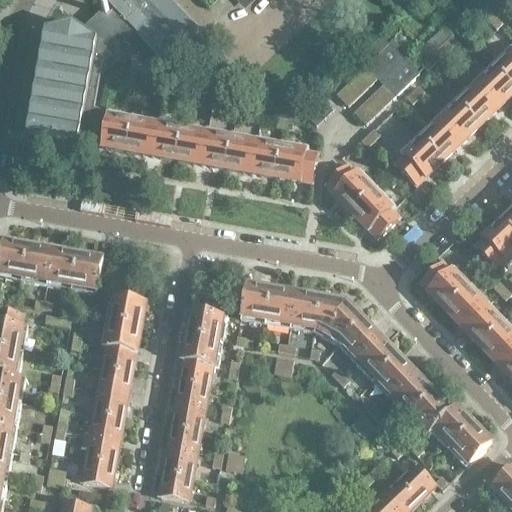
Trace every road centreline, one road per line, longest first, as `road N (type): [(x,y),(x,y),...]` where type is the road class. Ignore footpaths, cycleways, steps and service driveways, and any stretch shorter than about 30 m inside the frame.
road 1 (residential): [(191,240),(142,511)]
road 2 (residential): [(511,429),(378,283)]
road 3 (residential): [(0,205),(191,240)]
road 4 (residential): [(191,240),(356,269),(378,283)]
road 5 (residential): [(378,283),(511,155)]
